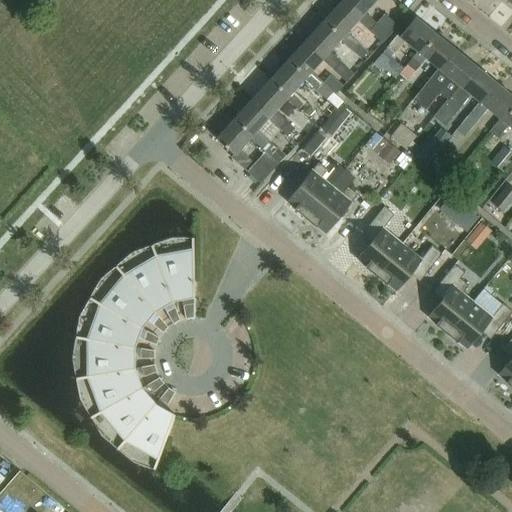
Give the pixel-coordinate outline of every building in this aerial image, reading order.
[(359,57),(367,49),(346,31),(358,19),(360,16),(351,8),(342,0),(324,20),(342,36),(339,39),(359,57)] [(360,16),(358,19),(370,30),(369,31),(382,43),(397,26),(384,15),(377,22),(365,11),(374,0),(342,0),(351,8),(360,16)] [(420,53),(437,32),(416,15),(400,35),(398,33),(388,46),(395,52),(405,40),(418,51),(420,53)] [(328,50),(339,39),(342,36),(324,20),(306,39),(324,55),(322,58),(347,81),(354,74),(341,62),(328,50)] [(441,69),(457,49),(437,32),(420,53),(418,51),(408,63),(416,69),(426,57),(438,67),(441,69)] [(310,70),(322,58),(324,55),(306,39),(288,58),(306,75),(304,78),(316,89),(323,82),(310,70)] [(477,65),(457,49),(441,69),(438,67),(413,99),(426,109),(440,93),(447,99),(459,84),(461,85),(477,65)] [(404,69),(384,51),(372,64),(380,71),(383,68),(395,79),(404,69)] [(293,90),(304,78),(306,75),(288,58),(270,79),(288,95),(286,98),(299,109),(306,101),(293,90)] [(498,83),(477,65),(461,85),(459,84),(447,99),(434,116),(446,125),(471,94),(480,101),(482,103),(498,83)] [(337,91),(344,82),(333,72),(321,87),(341,104),(346,98),(337,91)] [(268,117),(281,129),(288,135),(295,128),(288,121),(275,110),(286,98),(288,95),(270,79),(252,98),(270,114),(268,117)] [(502,119),(511,106),(511,94),(498,83),(482,103),(480,101),(470,113),(456,131),(464,137),(488,107),(500,117),(502,119)] [(257,129),(268,117),(270,114),(252,98),(234,118),(252,135),(250,137),(265,151),(269,154),(276,147),(257,129)] [(341,104),(330,117),(340,125),(351,112),(341,104)] [(500,117),(490,130),(498,137),(509,125),(511,127),(511,106),(502,119),(500,117)] [(244,168),(252,161),(239,149),(250,137),(252,135),(234,118),(215,138),(234,155),(232,157),(244,168)] [(390,136),(406,149),(417,135),(401,121),(390,136)] [(378,155),(388,142),(376,132),(365,145),(378,155)] [(427,164),(440,148),(431,141),(418,157),(427,164)] [(388,142),(378,155),(390,165),(400,151),(388,142)] [(491,161),(503,171),(511,160),(511,152),(503,145),(491,161)] [(265,151),(247,171),(261,183),(279,163),(269,154),(265,151)] [(319,163),(287,202),(296,208),(295,209),(306,218),(332,186),(322,177),(328,170),(319,163)] [(503,211),(511,199),(511,186),(508,183),(492,202),(503,211)] [(332,186),(306,218),(316,226),(317,225),(325,232),(357,194),(348,186),(342,194),(332,186)] [(378,234),(358,259),(366,266),(366,267),(376,275),(403,243),(384,228),(395,214),(385,206),(369,226),(378,234)] [(464,240),(476,250),(492,230),(480,221),(464,240)] [(403,243),(376,275),(387,284),(388,283),(397,290),(417,265),(427,273),(443,253),(433,245),(422,258),(403,243)] [(159,255),(174,297),(181,295),(186,294),(196,293),(195,249),(184,249),(179,250),(174,251),(168,252),(159,255)] [(125,275),(155,309),(161,304),(167,300),(171,299),(174,297),(159,255),(149,260),(144,262),(138,265),(134,269),(129,272),(125,275)] [(449,291),(429,316),(437,323),(436,324),(447,333),(473,301),(463,292),(469,285),(460,278),(465,272),(455,263),(439,283),(449,291)] [(103,303),(142,325),(144,321),(147,318),(151,314),(153,311),(155,309),(125,275),(121,278),(119,281),(113,288),(110,291),(107,295),(103,303)] [(473,301),(447,333),(458,342),(459,341),(467,347),(488,322),(497,330),(511,312),(511,309),(503,302),(492,316),(473,301)] [(90,338),(134,345),(136,339),(137,335),(138,331),(140,328),(142,325),(103,303),(101,306),(96,315),(94,321),(92,327),(90,338)] [(183,305),(186,318),(194,317),(194,303),(183,305)] [(166,312),(173,323),(180,319),(175,307),(166,312)] [(152,324),(163,332),(168,326),(159,316),(152,324)] [(144,340),(157,344),(159,337),(147,330),(144,340)] [(134,345),(90,338),(89,342),(89,347),(89,355),(89,365),(91,375),(135,366),(134,359),(134,355),(134,352),(134,345)] [(511,342),(511,357),(499,374),(508,380),(507,381),(511,385),(511,338),(510,341),(511,342)] [(141,348),(141,358),(155,358),(154,351),(141,348)] [(141,367),(144,376),(157,371),(155,364),(141,367)] [(103,409),(142,386),(139,380),(137,373),(135,370),(135,366),(91,375),(91,377),(93,382),(94,388),(96,393),(99,399),(101,404),(103,409)] [(147,384),(154,391),(164,383),(160,377),(147,384)] [(128,437),(157,402),(148,395),(146,392),(144,388),(142,386),(103,409),(105,411),(109,417),(114,423),(119,429),(124,434),(128,437)] [(161,399),(169,404),(176,392),(169,388),(160,398),(161,399)] [(154,453),(162,455),(177,413),(172,411),(169,410),(164,407),(157,402),(128,437),(134,441),(139,445),(148,450),(154,453)]
